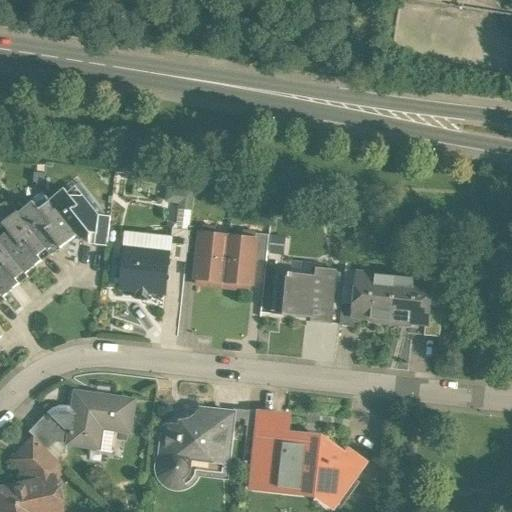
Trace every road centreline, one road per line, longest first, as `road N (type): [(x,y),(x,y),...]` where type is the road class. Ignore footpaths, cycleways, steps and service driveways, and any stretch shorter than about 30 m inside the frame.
road 1 (residential): [(0,414),(50,367),(77,358),(511,401)]
road 2 (secondary): [(0,45),(511,132)]
